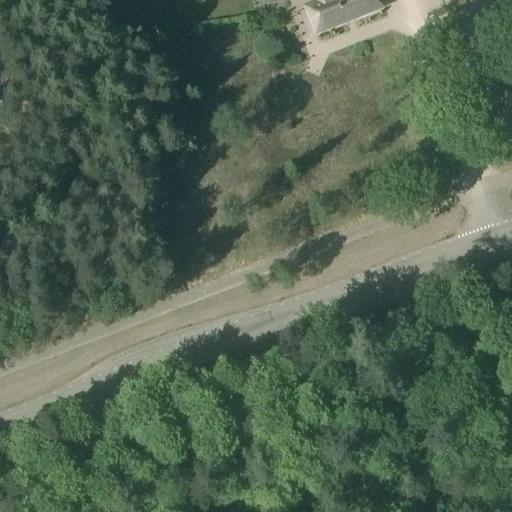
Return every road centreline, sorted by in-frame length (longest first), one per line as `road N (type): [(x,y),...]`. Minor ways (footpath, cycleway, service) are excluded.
road 1 (tertiary): [(0,429),(496,240)]
road 2 (unclassified): [(479,189),(413,21)]
road 3 (track): [(364,511),(448,457),(511,443)]
